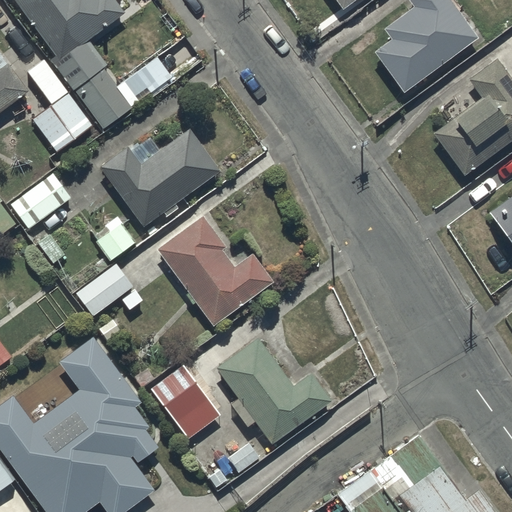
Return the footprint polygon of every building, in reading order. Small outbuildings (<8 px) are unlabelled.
[(17,0),(61,58),(125,10),(124,9),(129,5),(125,0),(17,0)] [(391,36),(373,49),(403,90),(477,36),(450,0),(409,0),(413,5),(383,26),(391,36)] [(0,110),(30,90),(9,60),(8,61),(0,50),(0,110)] [(511,77),(496,57),(468,78),(480,95),(433,131),(464,173),(511,136),(511,77)] [(133,105),(103,66),(75,87),(105,126),(133,105)] [(71,89),(33,117),(57,150),(95,122),(71,89)] [(128,145),(100,165),(144,225),(164,210),(167,214),(179,206),(176,201),(221,169),(190,126),(183,131),(176,121),(167,128),(174,137),(159,148),(150,135),(131,149),(128,145)] [(54,172),(12,202),(30,227),(72,196),(54,172)] [(511,192),(488,210),(511,241),(511,192)] [(2,199),(0,196),(0,230),(3,232),(17,221),(1,200),(2,199)] [(109,230),(96,240),(111,259),(137,240),(118,214),(105,224),(109,230)] [(205,215),(159,248),(214,323),(273,279),(253,252),(235,265),(223,248),(227,245),(205,215)] [(117,261),(76,291),(93,314),(133,285),(117,261)] [(93,334),(59,359),(79,387),(34,419),(14,392),(13,391),(0,401),(0,445),(48,511),(83,511),(100,500),(108,511),(121,511),(155,488),(131,456),(133,454),(138,460),(158,445),(145,427),(149,424),(135,405),(141,400),(93,334)] [(259,335),(217,366),(239,395),(231,401),(248,424),(256,419),(273,442),(332,398),(311,371),(294,383),(259,335)] [(0,336),(0,363),(13,353),(0,336)] [(211,384),(190,357),(150,387),(172,415),(211,384)] [(474,511),(420,437),(340,495),(352,511),(474,511)] [(261,456),(250,441),(228,456),(231,460),(210,475),(217,486),(239,470),(240,471),(261,456)] [(0,453),(0,488),(17,476),(0,453)]
